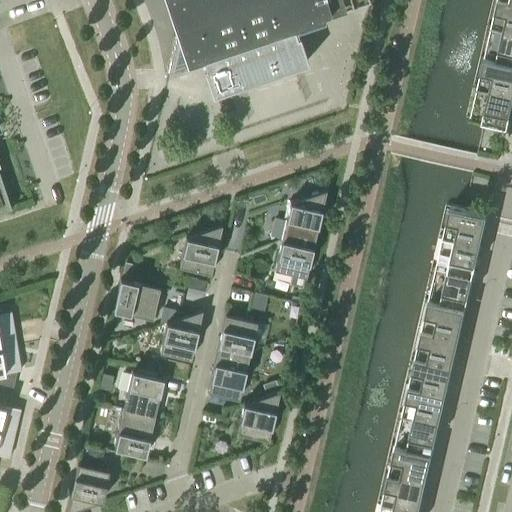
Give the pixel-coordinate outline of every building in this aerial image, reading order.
[(307,18),(309,22),(371,1),(370,0),(172,0),(172,2),(173,5),(174,7),(176,10),(179,11),(182,13),(177,32),(169,69),(189,62),(188,59),(200,55),(201,58),(203,57),(205,64),(203,65),(212,93),(309,59),(299,33),(297,34),(295,27),(297,26),(296,22),(307,18)] [(511,0),(497,0),(492,23),(511,27),(511,0)] [(511,27),(492,23),(485,56),(511,62),(511,27)] [(511,62),(485,56),(478,84),(511,91),(511,62)] [(511,105),(511,91),(478,84),(471,117),(489,122),(507,126),(511,105)] [(0,173),(0,211),(12,207),(0,173)] [(289,207),(282,237),(317,227),(325,195),(326,187),(291,199),(289,207)] [(451,204),(444,233),(481,241),(488,212),(469,208),(451,204)] [(180,264),(211,271),(220,230),(222,222),(187,234),(185,242),(180,264)] [(306,275),(317,227),(282,237),(275,267),(293,271),(290,282),(303,285),(306,274),(306,275)] [(444,233),(437,265),(474,274),(481,241),(444,233)] [(126,260),(123,271),(132,273),(134,262),(126,260)] [(437,265),(429,298),(466,307),(474,274),(437,265)] [(113,307),(153,316),(160,285),(121,276),(113,307)] [(268,295),(253,292),(250,303),(265,306),(268,295)] [(429,298),(423,326),(460,335),(466,307),(429,298)] [(163,305),(160,322),(167,319),(186,313),(186,310),(163,305)] [(203,307),(186,313),(167,319),(160,349),(191,357),(203,307)] [(0,346),(17,343),(12,310),(0,311),(0,346)] [(226,312),(215,360),(250,349),(257,319),(226,312)] [(423,326),(416,354),(453,363),(460,335),(423,326)] [(0,371),(22,368),(17,343),(0,346),(0,371)] [(250,349),(215,360),(208,390),(239,397),(250,349)] [(158,370),(161,356),(147,353),(144,366),(158,370)] [(416,354),(410,382),(447,391),(453,363),(416,354)] [(132,368),(123,406),(155,413),(164,375),(132,368)] [(266,393),(280,389),(276,379),(263,383),(266,393)] [(410,382),(403,410),(440,419),(447,391),(410,382)] [(280,389),(266,393),(244,401),(237,431),(268,438),(280,389)] [(0,427),(15,431),(21,407),(0,401),(0,427)] [(155,413),(123,406),(114,445),(146,452),(155,413)] [(403,410),(396,443),(433,452),(440,419),(403,410)] [(0,453),(9,455),(15,431),(0,427),(0,453)] [(396,443),(389,471),(426,480),(433,452),(396,443)] [(87,459),(102,462),(104,450),(90,447),(87,459)] [(78,461),(67,510),(102,498),(109,468),(78,461)] [(389,471),(383,499),(420,508),(426,480),(389,471)] [(383,499),(379,511),(418,511),(420,508),(383,499)]
